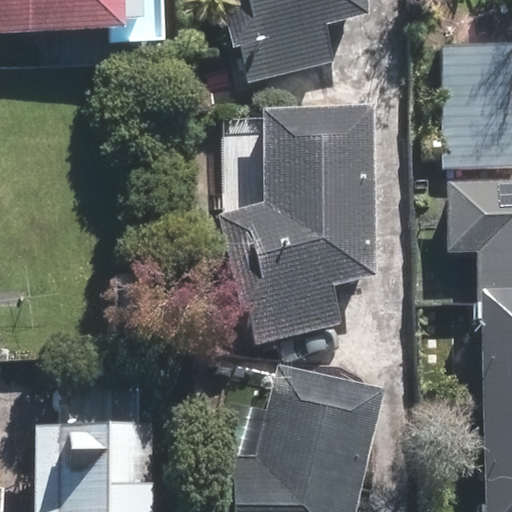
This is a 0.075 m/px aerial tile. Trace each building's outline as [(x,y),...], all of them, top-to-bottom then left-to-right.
[(118,0),(0,0),(0,23),(119,18),(118,0)] [(331,53),(321,19),(367,6),(366,0),(217,0),(229,42),(234,43),(244,77),(331,53)] [(435,166),(511,164),(511,104),(510,34),(432,37),(435,166)] [(337,315),(329,281),(374,268),(371,103),(256,105),(258,197),(211,209),(235,303),(240,303),(249,337),(337,315)] [(511,511),(511,172),(446,172),(446,245),(475,245),(475,319),(481,318),(481,511),(511,511)] [(249,448),(202,447),(200,511),(352,511),(385,387),(275,358),(253,448),(249,448)] [(135,410),(135,363),(53,363),(53,412),(29,412),(29,511),(151,511),(151,410),(135,410)]
